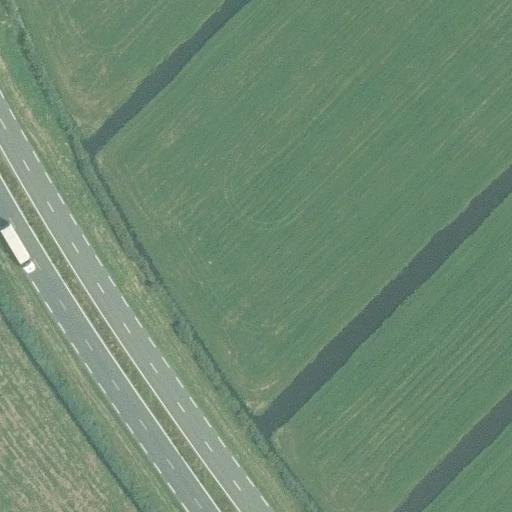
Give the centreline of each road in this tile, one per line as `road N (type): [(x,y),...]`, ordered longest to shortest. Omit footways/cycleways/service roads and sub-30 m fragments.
road 1 (primary): [(256,511),(122,324),(0,115)]
road 2 (primary): [(0,200),(204,511)]
